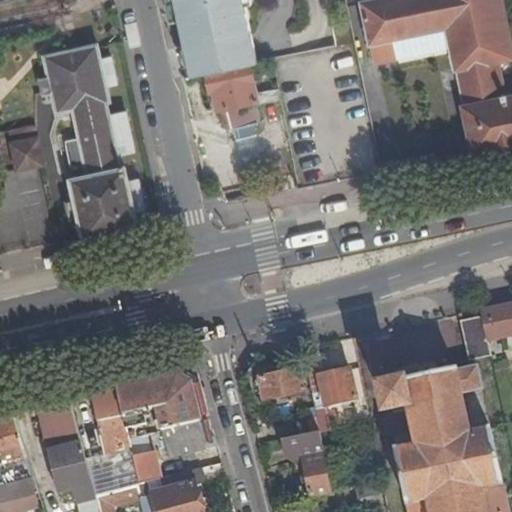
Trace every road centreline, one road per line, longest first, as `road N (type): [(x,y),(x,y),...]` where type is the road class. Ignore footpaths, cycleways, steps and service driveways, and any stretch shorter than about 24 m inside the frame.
road 1 (primary): [(511,205),(199,265)]
road 2 (primary): [(212,324),(367,290),(511,241)]
road 3 (unclassified): [(138,0),(199,265)]
road 4 (unknown): [(347,294),(396,511)]
road 5 (primary): [(0,366),(212,324)]
road 6 (primary): [(199,265),(0,316)]
road 7 (residential): [(257,511),(212,324)]
